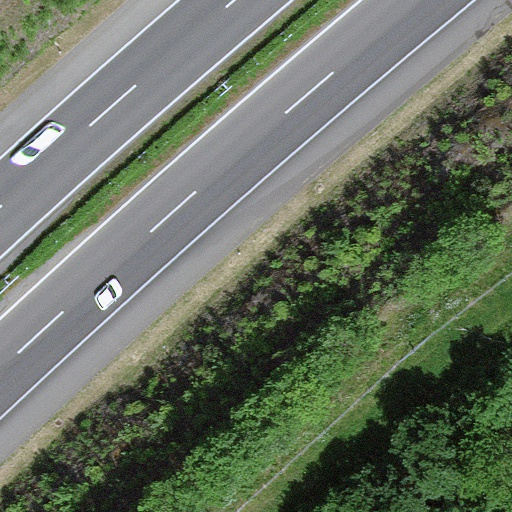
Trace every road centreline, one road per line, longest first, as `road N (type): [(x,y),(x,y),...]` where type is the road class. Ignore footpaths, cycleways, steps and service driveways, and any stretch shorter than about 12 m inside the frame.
road 1 (motorway): [(0,370),(419,0)]
road 2 (motorway): [(234,0),(0,207)]
road 3 (track): [(511,307),(279,511)]
